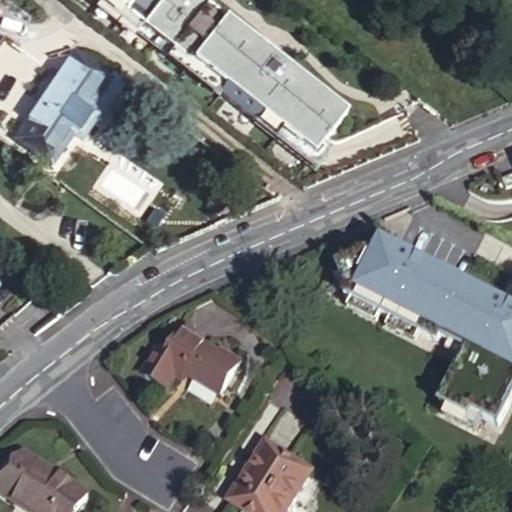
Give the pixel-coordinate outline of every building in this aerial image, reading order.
[(325,154),(356,113),(203,0),(110,0),(197,63),(199,61),(232,86),(228,91),(267,119),(270,114),(325,154)] [(113,81),(112,80),(77,54),(13,141),(50,168),(74,135),(81,140),(97,117),(91,112),(113,81)] [(0,142),(5,146),(20,124),(0,109),(0,142)] [(401,255),(381,247),(335,267),(346,291),(343,297),(441,336),(443,331),(470,342),(448,397),(456,400),(478,409),(481,401),(492,406),(510,413),(511,406),(511,297),(499,292),(498,294),(495,303),(481,297),(483,294),(438,276),(437,280),(423,274),(427,266),(428,264),(402,253),(401,255)] [(495,303),(498,294),(427,266),(423,274),(437,280),(438,276),(483,294),(481,297),(495,303)] [(226,398),(247,363),(227,351),(224,355),(186,332),(172,353),(162,348),(148,371),(149,377),(173,391),(180,378),(187,382),(191,377),(226,398)] [(486,422),(492,406),(481,401),(478,409),(456,400),(452,408),(486,422)] [(268,448),(232,506),(241,511),(290,511),(313,475),(268,448)] [(24,511),(83,511),(92,498),(28,459),(3,498),(24,511)]
